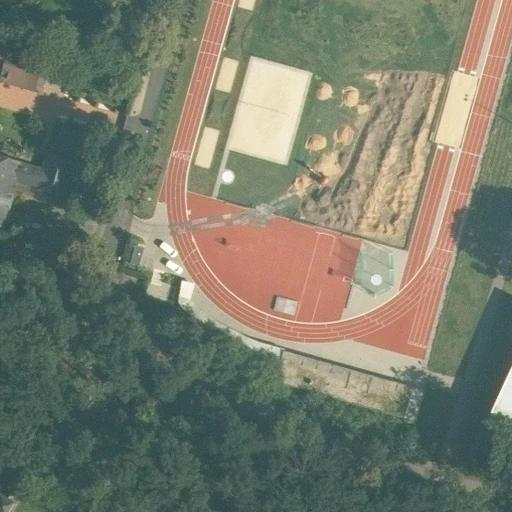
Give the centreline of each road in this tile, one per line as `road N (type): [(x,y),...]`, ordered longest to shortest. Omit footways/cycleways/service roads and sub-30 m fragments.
road 1 (track): [(511,501),(236,419),(113,341)]
road 2 (residential): [(113,341),(203,0)]
